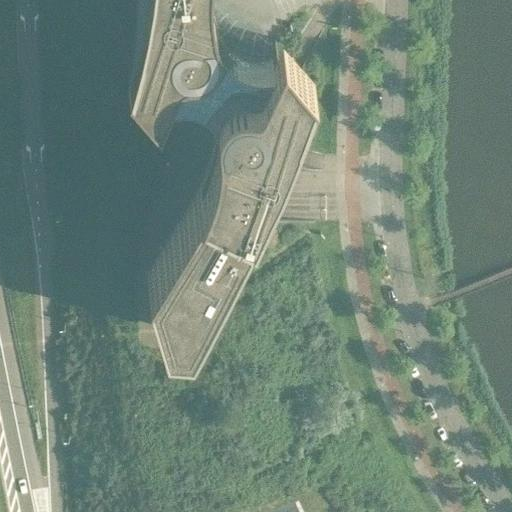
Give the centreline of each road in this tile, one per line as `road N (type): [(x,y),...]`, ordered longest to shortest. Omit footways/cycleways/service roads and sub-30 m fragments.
road 1 (tertiary): [(508,511),(436,387),(401,267),(392,188),(398,0)]
road 2 (motorway): [(55,511),(27,0)]
road 3 (motorway): [(27,511),(0,373)]
